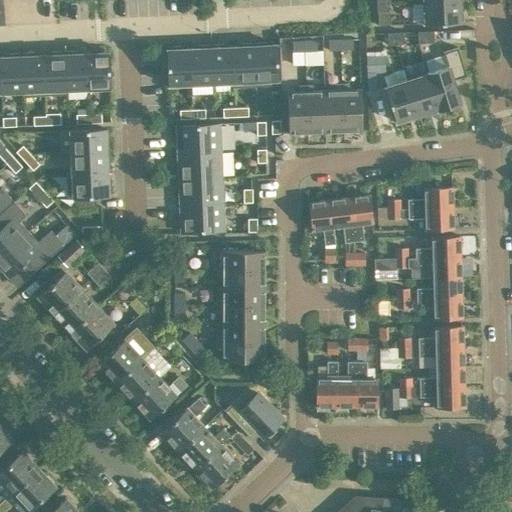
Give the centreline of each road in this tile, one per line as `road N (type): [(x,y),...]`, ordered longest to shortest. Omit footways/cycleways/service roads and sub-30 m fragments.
road 1 (residential): [(305,443),(292,354),(288,173),(490,141)]
road 2 (residential): [(477,457),(497,427),(490,141)]
road 3 (residential): [(0,340),(157,511)]
road 4 (residential): [(128,29),(338,11),(337,0)]
road 5 (residential): [(128,29),(136,226)]
road 6 (residential): [(477,457),(453,436),(314,435),(305,443)]
road 7 (residential): [(503,137),(492,0)]
road 8 (residential): [(0,37),(128,29)]
